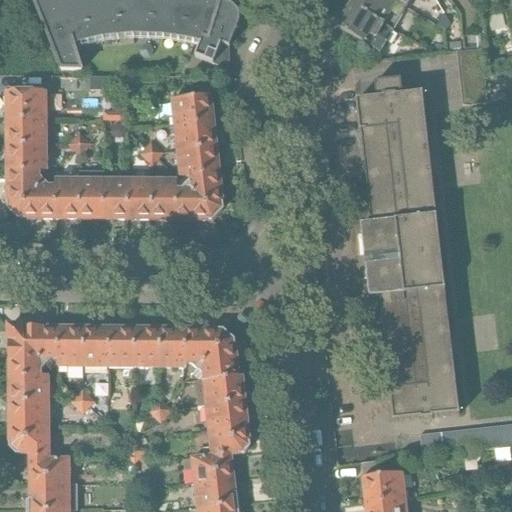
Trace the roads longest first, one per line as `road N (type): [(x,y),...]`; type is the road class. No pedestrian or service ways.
road 1 (residential): [(282,276),(262,68),(294,0)]
road 2 (residential): [(0,279),(282,276)]
road 3 (residential): [(310,511),(282,276)]
